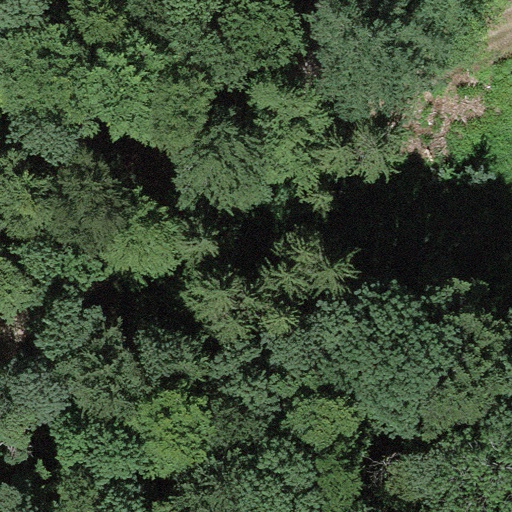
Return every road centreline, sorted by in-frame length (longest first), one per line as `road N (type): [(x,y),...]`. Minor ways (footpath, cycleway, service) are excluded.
road 1 (track): [(327,0),(321,53),(295,128),(177,226),(0,347)]
road 2 (track): [(295,128),(511,13)]
